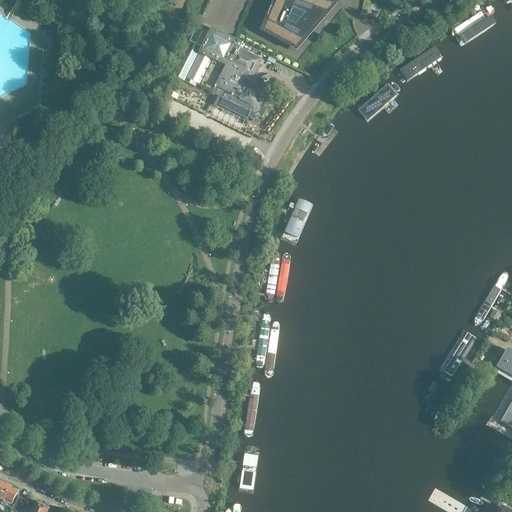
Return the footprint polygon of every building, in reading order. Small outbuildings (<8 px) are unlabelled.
[(273,0),(259,32),(296,53),(337,5),(324,0),(273,0)] [(455,28),(453,30),(457,37),(493,14),(495,10),(492,6),(486,7),(484,9),(455,28)] [(456,38),(462,46),(499,23),(493,15),(456,38)] [(254,76),(260,65),(258,64),(260,60),(262,56),(263,54),(232,40),(211,30),(209,34),(201,30),(201,31),(199,34),(195,32),(173,76),(181,80),(195,87),(197,84),(200,86),(200,87),(215,95),(212,101),(215,102),(218,103),(221,97),(223,98),(219,106),(247,120),(248,117),(249,118),(253,120),(263,117),(266,110),(260,108),(266,97),(265,96),(266,93),(265,89),(262,87),(262,86),(250,80),(252,75),(254,76)] [(396,74),(404,84),(430,66),(436,62),(443,57),(435,46),(424,54),(396,74)] [(267,70),(270,71),(275,62),(270,60),(269,63),(270,63),(267,70)] [(357,112),(367,123),(383,108),(393,99),(396,96),(387,86),(377,94),(357,112)] [(314,206),(298,200),(296,206),(288,224),(282,239),(297,244),(314,206)] [(272,257),(267,294),(266,296),(266,297),(267,299),(267,301),(268,302),(268,303),(269,305),(270,306),(272,304),(273,303),(274,302),(275,300),(276,299),(276,297),(276,295),(282,259),(282,257),(281,255),(281,254),(279,253),(278,253),(276,253),(274,253),(274,254),(273,255),(272,257)] [(284,302),(285,302),(291,261),(291,260),(290,259),(290,258),(289,257),(288,256),(287,256),(286,256),(285,257),(284,257),(284,258),(283,259),(282,260),(276,301),(276,302),(276,303),(277,304),(278,305),(279,305),(280,305),(281,305),(282,305),(283,304),(284,304),(284,303),(284,302)] [(476,319),(476,321),(476,323),(476,324),(476,326),(476,327),(478,327),(479,326),(480,325),(482,324),(483,323),(485,321),(486,320),(487,318),(508,281),(509,279),(509,277),(509,276),(508,274),(506,273),(505,273),(503,273),(502,273),(500,274),(499,276),(478,313),(477,315),(477,317),(476,319)] [(257,350),(254,370),(254,371),(255,371),(255,372),(256,372),(257,373),(258,373),(259,373),(260,373),(261,373),(262,372),(263,372),(263,371),(270,319),(270,318),(270,317),(269,317),(269,316),(268,315),(267,315),(266,315),(265,315),(264,316),(263,316),(263,317),(262,317),(262,318),(261,322),(259,341),(257,350)] [(272,323),(264,376),(265,376),(265,377),(266,378),(267,378),(268,379),(269,379),(270,379),(271,378),(272,378),(273,377),(273,376),(280,323),(279,322),(278,321),(277,321),(276,321),(275,321),(274,321),(273,321),(273,322),(272,322),(272,323)] [(479,338),(470,332),(443,374),(452,380),(479,338)] [(511,352),(507,350),(494,372),(511,382),(511,403),(501,422),(511,428),(511,352)] [(430,406),(438,410),(451,387),(442,382),(430,406)] [(251,387),(244,435),(245,436),(246,437),(247,438),(248,439),(249,439),(251,438),(252,438),(253,437),(253,436),(260,386),(260,385),(259,385),(259,384),(258,384),(258,383),(257,383),(256,383),(255,383),(254,383),(253,383),(252,384),(251,385),(251,386),(251,387)] [(259,453),(244,451),(239,493),(254,494),(259,453)] [(16,495),(17,493),(10,489),(11,487),(1,482),(0,483),(0,506),(4,500),(6,501),(12,504),(16,495)] [(11,511),(12,511),(18,511),(25,501),(23,500),(22,502),(18,499),(11,511)] [(46,511),(48,510),(46,509),(47,507),(39,503),(38,504),(36,503),(36,504),(30,501),(24,511),(46,511)]
